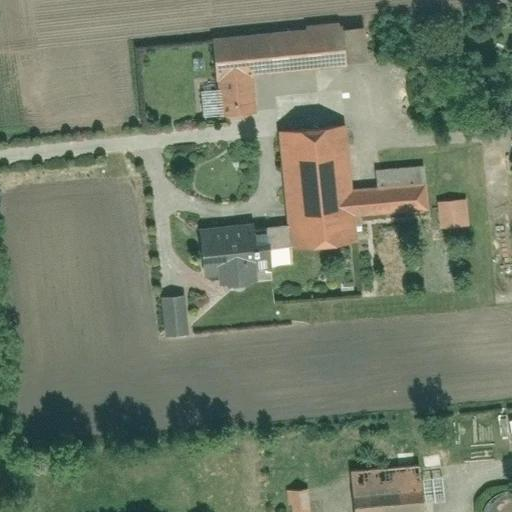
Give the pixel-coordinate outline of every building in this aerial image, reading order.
[(214,36),(217,78),(346,70),(343,28),(214,36)] [(281,132),(291,249),(357,243),(347,126),(281,132)] [(142,182),(118,183),(120,216),(144,215),(142,182)] [(355,188),(357,219),(428,214),(426,184),(355,188)] [(472,229),(469,201),(438,205),(442,232),(472,229)] [(253,230),(201,234),(205,283),(257,278),(253,230)] [(188,292),(164,294),(166,334),(190,332),(188,292)] [(426,468),(444,467),(443,453),(425,454),(426,468)] [(355,467),(357,511),(428,511),(426,462),(355,467)] [(292,488),(293,511),(313,511),(313,487),(292,488)]
